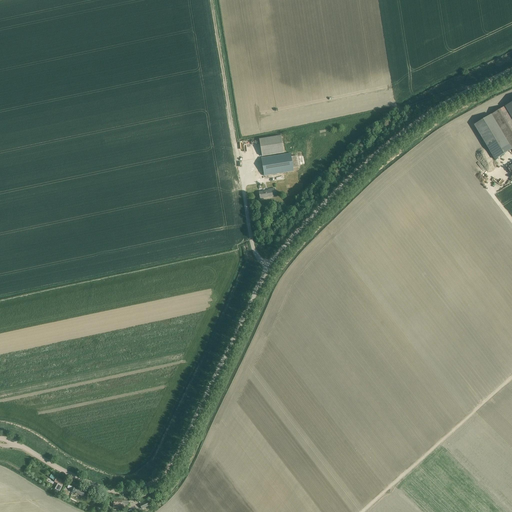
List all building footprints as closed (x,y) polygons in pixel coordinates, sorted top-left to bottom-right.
[(511,120),(504,107),(491,114),(474,125),(495,159),(511,149),(511,120)] [(284,152),(281,135),(259,139),(262,156),(284,152)] [(292,157),(291,153),(261,158),(264,176),(294,171),(293,167),(298,166),(296,156),(292,157)] [(260,199),(276,196),(275,188),(268,189),(269,191),(259,192),(260,199)] [(59,491),(64,481),(56,477),(54,481),(58,484),(55,489),(59,491)] [(72,490),(71,492),(83,497),(85,492),(69,485),(68,488),(72,490)] [(114,500),(113,508),(117,508),(122,508),(122,506),(122,505),(128,506),(129,501),(122,501),(122,500),(114,500)]
